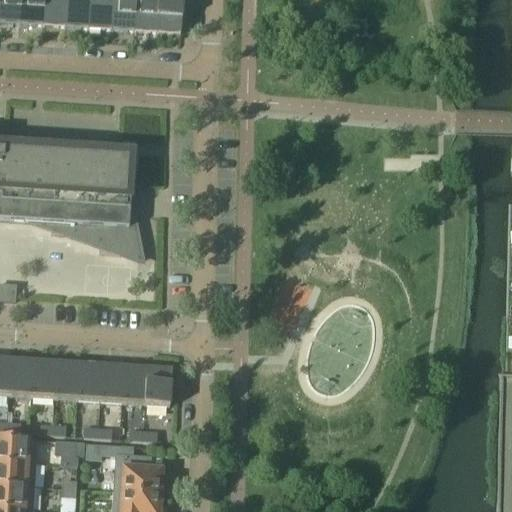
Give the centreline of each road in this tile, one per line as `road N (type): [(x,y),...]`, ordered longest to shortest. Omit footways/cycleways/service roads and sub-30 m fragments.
road 1 (residential): [(207,77),(201,349)]
road 2 (residential): [(207,77),(0,64)]
road 3 (residential): [(201,349),(0,340)]
road 4 (residential): [(201,349),(200,511)]
